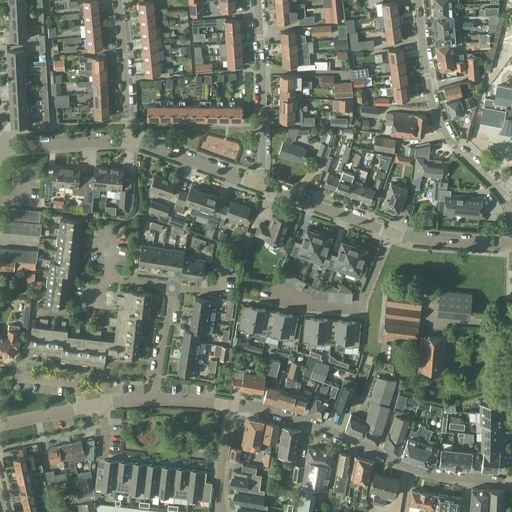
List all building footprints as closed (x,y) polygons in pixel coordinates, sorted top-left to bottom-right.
[(85,13),(99,12),(97,0),(92,0),(84,1),(85,13)] [(234,0),(221,0),(214,1),(215,6),(221,5),(221,12),(235,11),(234,0)] [(275,0),(276,11),(296,10),(304,9),(304,4),(296,4),(295,0),(275,0)] [(9,14),(26,13),(25,1),(8,2),(9,14)] [(141,16),(155,15),(153,2),(139,3),(141,16)] [(198,2),(189,3),(191,16),(205,15),(203,2),(198,2)] [(383,16),(397,14),(395,2),(382,4),(383,16)] [(457,17),(459,17),(458,6),(451,7),(432,8),(433,18),(453,17),(457,17)] [(341,22),(340,7),(331,7),(333,23),(341,22)] [(489,16),(497,16),(499,8),(484,8),(484,10),(485,16),(489,16)] [(276,17),(277,22),(291,21),(291,20),(295,20),(295,19),(299,19),(299,18),(304,18),(304,9),(296,10),(276,11),(276,12),(275,12),(274,13),(275,16),(276,17)] [(86,25),(100,24),(99,12),(85,13),(86,25)] [(9,27),(27,26),(26,13),(9,14),(9,27)] [(385,28),(399,26),(397,14),(383,16),(385,28)] [(142,28),(156,26),(155,15),(141,16),(142,28)] [(499,16),(489,57),(494,58),(504,17),(499,16)] [(496,24),(498,16),(499,16),(497,16),(489,16),(489,25),(496,24)] [(299,26),(315,25),(314,17),(304,18),(299,18),(299,19),(299,26)] [(434,27),(459,26),(459,21),(459,17),(457,17),(453,17),(433,18),(434,27)] [(226,33),(240,32),(239,19),(225,20),(225,18),(218,19),(218,26),(225,25),(226,33)] [(193,34),(199,34),(199,27),(204,27),(204,20),(193,21),(193,34)] [(87,37),(101,35),(100,24),(86,25),(87,37)] [(492,34),(494,34),(496,24),(489,25),(488,25),(488,34),(492,34)] [(27,26),(9,27),(10,40),(27,39),(27,26)] [(143,40),(157,38),(156,26),(142,28),(143,40)] [(311,35),(332,34),(332,26),(311,27),(311,35)] [(399,26),(385,28),(387,42),(401,40),(399,26)] [(435,37),(460,35),(459,26),(434,27),(435,37)] [(282,43),(301,42),(306,42),(306,36),(295,34),(295,31),(281,32),(282,43)] [(227,44),(241,43),(240,32),(226,33),(227,44)] [(356,41),(355,32),(348,33),(350,50),(374,47),(373,39),(356,41)] [(101,35),(87,37),(88,49),(102,48),(101,35)] [(436,47),(458,44),(460,44),(460,35),(435,37),(436,47)] [(144,52),(158,50),(157,38),(143,40),(144,52)] [(331,39),(318,39),(317,47),(331,47),(331,39)] [(333,50),(347,49),(346,39),(332,40),(333,50)] [(282,43),(282,55),(302,53),(301,42),(282,43)] [(227,55),(242,54),(241,43),(227,44),(227,55)] [(453,53),(454,53),(452,53),(452,49),(458,49),(458,44),(436,47),(437,59),(453,56),(453,53)] [(8,63),(25,62),(24,49),(7,50),(8,63)] [(390,63),(404,61),(402,49),(388,51),(390,63)] [(145,63),(159,62),(158,50),(144,52),(145,63)] [(333,62),(347,62),(346,50),(333,51),(333,62)] [(282,55),(283,66),(309,64),(309,53),(302,53),(282,55)] [(453,56),(437,59),(439,70),(454,69),(454,70),(465,68),(462,54),(455,55),(454,53),(453,53),(453,56)] [(242,54),(227,55),(228,67),(242,66),(242,54)] [(93,70),(107,69),(106,56),(92,57),(93,70)] [(469,79),(479,79),(478,57),(468,58),(469,79)] [(391,75),(405,73),(404,61),(390,63),(391,75)] [(8,76),(26,75),(25,62),(8,63),(8,76)] [(159,62),(145,63),(146,75),(160,74),(159,62)] [(195,73),(210,72),(210,64),(194,65),(195,73)] [(93,82),(107,81),(107,69),(93,70),(79,70),(79,74),(85,74),(85,76),(93,76),(93,82)] [(367,69),(356,70),(357,72),(357,79),(369,77),(367,69)] [(393,87),(407,85),(405,73),(391,75),(393,87)] [(9,88),(26,88),(26,75),(8,76),(9,88)] [(52,83),(62,83),(62,75),(51,76),(52,83)] [(280,87),(295,87),(312,88),(312,83),(295,82),(295,75),(280,75),(280,87)] [(358,79),(353,80),(354,88),(364,86),(363,79),(358,79)] [(94,94),(108,93),(107,81),(93,82),(78,82),(78,86),(94,85),(94,94)] [(343,84),(344,96),(353,96),(352,83),(343,84)] [(446,100),(448,99),(458,97),(462,96),(459,83),(444,87),(446,100)] [(192,93),(197,93),(198,85),(191,84),(190,89),(193,89),(192,93)] [(334,85),(334,88),(335,97),(344,96),(343,84),(334,85)] [(407,85),(393,87),(386,88),(387,96),(394,95),(395,100),(409,98),(407,85)] [(480,123),(511,128),(511,87),(497,85),(494,99),(485,98),(480,123)] [(294,94),(295,87),(280,87),(280,99),(294,99),(300,99),(300,94),(294,94)] [(10,102),(27,101),(26,88),(9,88),(10,102)] [(95,105),(109,105),(108,93),(94,94),(95,105)] [(466,109),(475,106),(472,96),(463,99),(466,109)] [(451,117),(463,113),(459,98),(446,102),(451,117)] [(280,110),(294,110),(300,110),(300,105),(294,105),(294,99),(280,99),(280,110)] [(351,111),(351,100),(339,100),(339,111),(351,111)] [(10,114),(27,113),(27,101),(10,102),(10,114)] [(109,105),(95,105),(95,118),(109,117),(109,105)] [(160,119),(160,105),(148,105),(148,119),(155,119),(155,121),(160,121),(160,119)] [(172,120),(172,105),(160,105),(160,119),(167,120),(167,122),(172,121),(172,120)] [(185,119),(185,106),(172,105),(172,120),(179,120),(179,122),(184,122),(184,120),(185,120),(185,119)] [(205,119),(206,106),(185,106),(185,119),(205,119)] [(217,120),(218,106),(206,106),(205,119),(205,122),(210,122),(210,120),(217,120)] [(229,120),(229,106),(218,106),(217,120),(217,122),(222,122),(223,120),(229,120)] [(229,106),(229,120),(229,122),(234,122),(234,120),(242,120),(242,106),(229,106)] [(377,116),(378,108),(362,106),(361,114),(377,116)] [(475,106),(466,109),(466,115),(472,116),(475,106)] [(300,110),(294,110),(280,110),(279,121),(302,122),(302,116),(302,110),(300,110)] [(27,113),(10,114),(11,127),(28,126),(27,113)] [(422,126),(424,127),(425,116),(416,115),(393,113),(386,113),(385,123),(385,124),(406,126),(406,123),(414,124),(416,125),(416,124),(422,125),(422,126)] [(385,123),(384,135),(415,138),(415,136),(423,137),(424,127),(422,126),(422,125),(416,124),(416,125),(414,124),(406,123),(406,126),(392,124),(385,124),(385,123)] [(308,135),(308,130),(289,129),(284,141),(279,155),(290,159),(290,158),(303,163),(306,156),(307,156),(307,155),(304,154),(306,149),(291,143),(292,140),(295,141),(297,135),(308,135)] [(333,135),(328,133),(325,143),(330,145),(333,135)] [(375,137),(374,150),(374,151),(394,153),(396,139),(375,137)] [(325,162),(331,147),(321,144),(315,159),(325,162)] [(413,156),(414,148),(405,147),(404,155),(413,156)] [(441,177),(442,165),(441,165),(441,162),(423,160),(423,158),(416,157),(413,179),(421,180),(421,175),(441,177)] [(330,172),(334,160),(328,158),(324,170),(330,172)] [(380,190),(390,162),(384,160),(374,188),(380,190)] [(336,189),(343,170),(345,164),(340,162),(338,169),(336,168),(334,175),(328,173),(324,185),(336,189)] [(66,186),(68,167),(54,166),(54,173),(46,172),(44,199),(49,199),(49,195),(53,195),(53,191),(58,191),(58,186),(66,186)] [(347,194),(356,168),(351,166),(349,172),(343,170),(336,189),(347,194)] [(85,196),(87,175),(80,175),(80,169),(68,167),(66,186),(73,187),(72,194),(85,196)] [(108,189),(110,168),(95,167),(95,176),(87,175),(85,196),(85,204),(93,204),(94,196),(99,197),(100,188),(108,189)] [(110,168),(108,189),(114,190),(114,198),(120,198),(119,206),(133,208),(134,194),(131,194),(132,180),(123,179),(123,169),(110,168)] [(358,198),(363,186),(366,177),(359,175),(361,169),(356,168),(347,194),(358,198)] [(170,197),(175,182),(155,175),(150,190),(170,197)] [(391,183),(382,206),(398,212),(399,210),(410,214),(412,205),(402,201),(404,195),(403,195),(406,189),(391,183)] [(363,186),(358,198),(369,202),(374,190),(363,186)] [(195,214),(197,209),(203,191),(190,187),(188,193),(180,190),(173,210),(181,213),(185,202),(192,205),(190,212),(195,214)] [(440,189),(439,200),(445,201),(444,214),(453,215),(453,214),(463,215),(463,216),(480,217),(482,197),(477,197),(477,199),(473,199),(473,197),(451,195),(451,190),(440,189)] [(195,214),(195,215),(209,220),(208,222),(216,225),(216,223),(218,218),(222,205),(215,202),(217,196),(203,191),(197,209),(195,214)] [(62,207),(62,200),(51,199),(51,207),(62,207)] [(170,218),(171,216),(168,215),(170,207),(152,201),(149,209),(160,213),(158,220),(169,224),(170,218)] [(222,205),(218,218),(224,220),(226,216),(245,223),(250,208),(231,201),(229,207),(222,205)] [(15,221),(16,209),(4,208),(3,220),(9,221),(15,221)] [(98,217),(100,210),(89,208),(87,214),(98,217)] [(281,244),(289,222),(273,216),(269,227),(259,224),(256,235),(265,238),(265,239),(281,244)] [(59,229),(78,231),(80,220),(61,218),(59,229)] [(175,220),(173,225),(186,230),(188,223),(176,219),(175,220)] [(42,223),(34,223),(33,235),(40,236),(42,223)] [(314,256),(322,232),(311,228),(306,242),(300,239),(295,254),(303,258),(304,252),(314,256)] [(77,242),(78,231),(59,229),(58,240),(77,242)] [(332,235),(322,232),(314,256),(320,258),(318,264),(327,267),(333,251),(327,249),(332,235)] [(248,251),(251,241),(244,239),(240,248),(248,251)] [(340,254),(333,251),(327,267),(335,271),(338,263),(347,267),(356,244),(345,239),(340,254)] [(76,253),(77,242),(58,240),(57,251),(76,253)] [(150,264),(153,247),(137,244),(136,251),(140,251),(139,263),(150,264)] [(369,249),(356,244),(347,267),(352,269),(349,276),(358,280),(369,249)] [(161,266),(163,248),(153,247),(150,264),(161,266)] [(171,268),(174,250),(163,248),(161,266),(171,268)] [(181,269),(184,257),(185,252),(174,250),(171,268),(181,269)] [(75,264),(76,253),(57,251),(56,261),(69,263),(75,264)] [(192,276),(195,259),(196,254),(190,253),(189,258),(184,257),(181,269),(180,275),(192,276)] [(195,259),(192,276),(203,278),(204,270),(209,271),(210,261),(195,259)] [(13,261),(0,260),(0,261),(0,270),(12,272),(13,261)] [(69,263),(56,261),(50,260),(49,272),(68,274),(77,275),(78,269),(74,268),(75,264),(69,263)] [(67,285),(68,274),(49,272),(48,282),(67,285)] [(27,273),(26,281),(34,282),(35,274),(27,273)] [(66,295),(67,285),(48,282),(47,293),(66,295)] [(127,301),(149,304),(150,293),(134,291),(128,290),(127,298),(117,297),(117,300),(127,301)] [(470,317),(473,295),(440,291),(437,314),(470,317)] [(64,306),(66,295),(47,293),(46,304),(39,303),(39,308),(57,311),(58,306),(64,306)] [(417,344),(423,300),(389,296),(383,340),(417,344)] [(193,309),(211,311),(213,300),(195,297),(193,309)] [(148,315),(149,304),(127,301),(117,300),(116,304),(127,305),(126,312),(142,315),(148,315)] [(257,308),(243,305),(238,327),(244,329),(243,330),(252,333),(257,308)] [(271,311),(257,308),(252,333),(251,335),(259,337),(258,341),(264,342),(266,336),(271,311)] [(209,322),(211,311),(193,309),(191,320),(209,322)] [(142,315),(126,312),(120,311),(120,318),(109,317),(109,321),(141,324),(142,315)] [(284,314),(271,311),(266,336),(279,338),(284,314)] [(296,316),(284,314),(279,338),(287,341),(287,339),(292,340),(296,316)] [(319,319),(305,318),(303,341),(309,342),(308,344),(317,344),(319,319)] [(333,320),(319,319),(317,344),(324,345),(325,343),(331,344),(333,320)] [(207,333),(209,322),(191,320),(190,329),(202,332),(207,333)] [(347,321),(333,320),(331,344),(336,344),(336,346),(345,347),(347,321)] [(61,354),(64,337),(65,331),(66,321),(62,321),(61,331),(54,330),(52,353),(61,354)] [(140,335),(141,324),(109,321),(108,324),(119,326),(118,333),(140,335)] [(360,322),(347,321),(345,347),(352,347),(352,345),(359,346),(360,322)] [(17,348),(19,331),(19,326),(9,325),(8,335),(6,334),(5,337),(0,336),(0,355),(1,354),(13,356),(14,348),(17,348)] [(43,329),(39,328),(32,327),(29,350),(41,352),(43,329)] [(75,339),(76,329),(72,328),(71,338),(64,337),(61,359),(72,361),(75,339)] [(202,332),(190,329),(185,328),(183,340),(200,343),(202,332)] [(54,330),(47,329),(43,329),(41,352),(52,353),(54,330)] [(83,362),(86,340),(79,339),(80,329),(76,329),(75,339),(72,361),(83,362)] [(97,341),(98,331),(94,331),(93,341),(86,340),(83,362),(94,363),(97,341)] [(104,364),(107,342),(101,342),(102,332),(98,331),(97,341),(94,363),(104,364)] [(139,346),(140,335),(118,333),(117,343),(139,346)] [(443,372),(446,338),(421,337),(419,359),(411,359),(410,369),(418,370),(441,372),(443,372)] [(199,353),(200,343),(183,340),(181,350),(199,353)] [(139,346),(117,343),(107,342),(105,358),(131,361),(132,357),(138,357),(139,346)] [(393,362),(396,345),(386,344),(384,361),(393,362)] [(227,360),(229,349),(222,348),(220,359),(227,360)] [(197,364),(199,353),(181,350),(179,361),(197,364)] [(276,351),(276,352),(275,357),(287,360),(289,355),(276,351)] [(310,376),(311,374),(317,357),(311,356),(304,374),(310,376)] [(274,403),(278,389),(273,387),(281,362),(270,359),(266,372),(270,373),(266,385),(268,386),(263,400),(274,403)] [(310,376),(310,377),(323,382),(329,365),(316,360),(310,376)] [(195,375),(197,364),(179,361),(178,372),(195,375)] [(289,376),(290,376),(293,368),(300,370),(301,365),(292,362),(289,376)] [(254,371),(251,369),(247,368),(244,371),(235,369),(232,387),(241,389),(263,392),(265,376),(253,374),(254,371)] [(297,378),(300,370),(293,368),(290,376),(297,378)] [(378,445),(389,408),(388,407),(397,381),(377,378),(369,401),(371,402),(366,421),(351,415),(345,431),(378,445)] [(283,406),(290,380),(286,379),(283,390),(278,389),(274,403),(283,406)] [(345,379),(335,404),(348,409),(358,384),(345,379)] [(294,409),(297,395),(294,393),(297,382),(290,380),(283,406),(294,409)] [(329,394),(334,396),(337,387),(332,385),(329,394)] [(297,395),(294,409),(303,412),(309,392),(304,390),(302,396),(297,395)] [(403,409),(407,397),(399,394),(395,407),(403,409)] [(316,417),(324,399),(315,395),(307,413),(316,417)] [(333,400),(333,398),(330,397),(328,401),(324,399),(316,417),(324,421),(333,400)] [(484,402),(482,402),(482,413),(500,413),(500,402),(491,402),(491,400),(484,400),(484,402)] [(431,408),(430,412),(432,413),(432,415),(438,417),(440,411),(431,408)] [(500,424),(500,413),(482,413),(482,423),(498,424),(500,424)] [(410,429),(413,421),(395,415),(389,433),(388,432),(383,447),(400,455),(406,440),(405,440),(409,428),(410,429)] [(260,450),(266,422),(247,418),(242,446),(260,450)] [(414,460),(424,429),(427,420),(422,419),(418,430),(417,429),(416,431),(411,430),(408,438),(401,456),(414,460)] [(276,443),(279,425),(267,422),(263,440),(276,443)] [(482,423),(481,432),(498,433),(498,424),(482,423)] [(296,459),(301,430),(282,427),(278,456),(296,459)] [(424,429),(414,460),(427,465),(428,463),(434,465),(437,458),(435,457),(438,448),(437,447),(438,445),(437,443),(428,440),(431,431),(424,429)] [(481,432),(481,442),(498,443),(498,433),(481,432)] [(71,443),(73,457),(85,454),(82,441),(71,443)] [(481,442),(481,450),(483,451),(497,453),(498,443),(481,442)] [(76,469),(73,457),(71,443),(60,445),(63,459),(67,458),(70,470),(76,469)] [(64,465),(63,459),(60,445),(48,448),(51,461),(56,460),(58,467),(64,465)] [(240,462),(242,448),(235,447),(232,460),(240,462)] [(326,489),(331,465),(333,451),(308,448),(302,486),(312,487),(326,489)] [(452,449),(441,448),(439,466),(450,467),(452,449)] [(462,450),(452,449),(450,467),(460,469),(462,450)] [(472,452),(462,450),(460,469),(470,470),(472,452)] [(497,453),(483,451),(482,459),(499,461),(500,453),(497,453)] [(345,492),(348,475),(351,454),(340,452),(336,473),(341,474),(338,491),(345,492)] [(263,467),(271,468),(274,454),(266,453),(263,467)] [(32,455),(13,459),(16,471),(42,465),(40,459),(33,460),(32,455)] [(360,481),(364,459),(355,457),(351,479),(353,479),(360,481)] [(364,459),(360,481),(368,483),(373,462),(364,459)] [(482,459),(481,471),(489,472),(489,470),(498,471),(499,461),(482,459)] [(113,485),(127,488),(132,462),(118,460),(117,469),(110,467),(108,479),(113,480),(113,485)] [(127,488),(141,491),(145,464),(132,462),(127,488)] [(257,466),(245,463),(244,468),(234,465),(232,474),(238,475),(259,479),(260,472),(256,471),(257,466)] [(141,491),(154,493),(159,467),(145,464),(141,491)] [(19,482),(32,479),(31,473),(43,470),(42,465),(16,471),(19,482)] [(300,481),(302,467),(294,466),(292,480),(300,481)] [(154,493),(169,496),(174,469),(159,467),(154,493)] [(169,496),(182,498),(187,471),(174,469),(169,496)] [(49,483),(56,481),(54,470),(46,472),(49,483)] [(182,498),(193,500),(198,473),(187,471),(182,498)] [(204,502),(202,511),(210,511),(213,499),(206,498),(210,475),(198,473),(193,500),(204,502)] [(394,496),(399,480),(375,473),(370,489),(394,496)] [(269,481),(238,475),(237,485),(242,486),(267,491),(269,481)] [(85,490),(92,488),(90,478),(84,479),(83,479),(85,490)] [(21,493),(45,487),(44,481),(33,483),(32,479),(19,482),(21,493)] [(274,492),(242,486),(240,496),(246,497),(273,503),(274,492)] [(23,503),(37,500),(36,495),(46,493),(45,487),(21,493),(22,497),(21,499),(21,502),(23,503)] [(311,511),(314,493),(309,492),(310,488),(301,487),(297,509),(311,511)] [(501,511),(502,490),(491,489),(472,488),(469,511),(501,511)] [(434,509),(435,504),(436,494),(412,490),(409,505),(434,509)] [(83,501),(92,499),(90,491),(81,493),(83,501)] [(458,511),(461,498),(438,495),(435,511),(458,511)] [(276,511),(279,504),(246,497),(244,508),(266,511),(276,511)] [(25,511),(35,511),(46,510),(44,499),(37,500),(23,503),(25,511)] [(95,511),(93,501),(82,503),(83,511),(95,511)]
